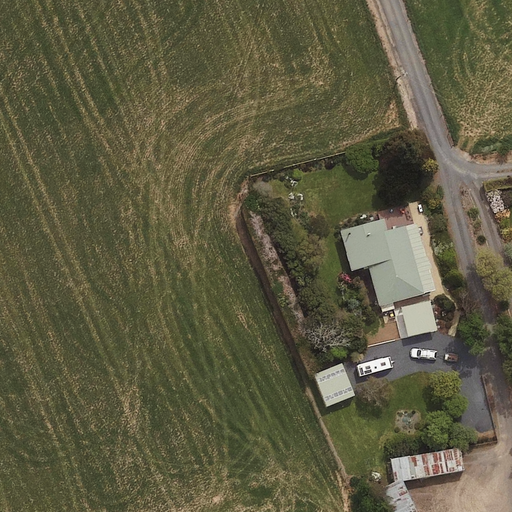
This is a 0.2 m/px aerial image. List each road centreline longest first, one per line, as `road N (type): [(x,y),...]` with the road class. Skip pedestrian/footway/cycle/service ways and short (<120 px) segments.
road 1 (unknown): [(439,176),(511,414)]
road 2 (unknown): [(439,176),(377,0)]
